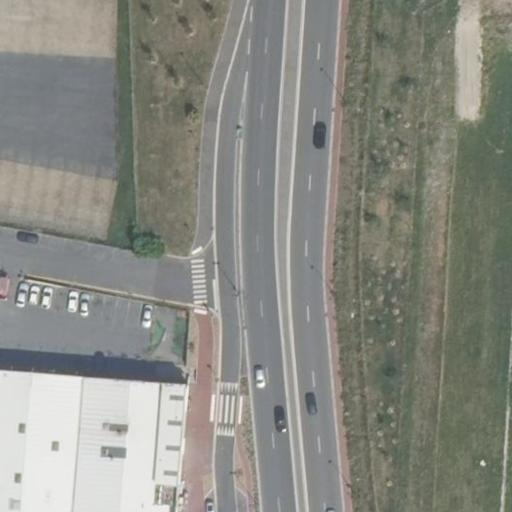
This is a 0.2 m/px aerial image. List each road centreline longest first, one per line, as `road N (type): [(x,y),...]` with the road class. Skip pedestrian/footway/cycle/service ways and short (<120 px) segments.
road 1 (primary): [(272,0),(255,288),(277,511)]
road 2 (primary): [(326,511),(305,259),(322,0)]
road 3 (unknown): [(0,333),(141,356)]
